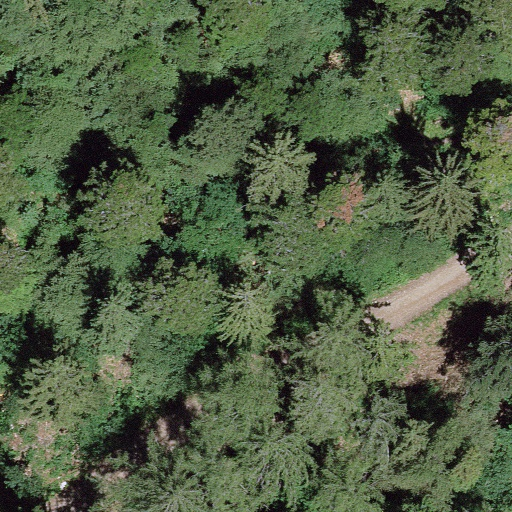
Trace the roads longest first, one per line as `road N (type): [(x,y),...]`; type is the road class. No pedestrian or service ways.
road 1 (track): [(68,511),(228,406),(384,324),(511,242)]
road 2 (track): [(0,180),(122,194),(511,139)]
